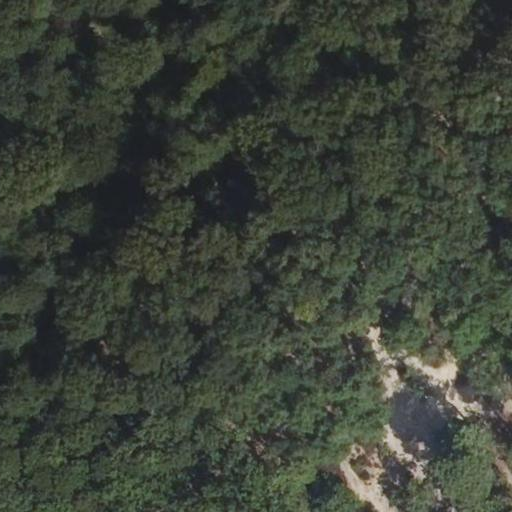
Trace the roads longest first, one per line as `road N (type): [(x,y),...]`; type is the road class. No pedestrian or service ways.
road 1 (track): [(102,45),(424,511)]
road 2 (track): [(419,511),(468,116),(511,93)]
road 3 (track): [(468,116),(102,45)]
